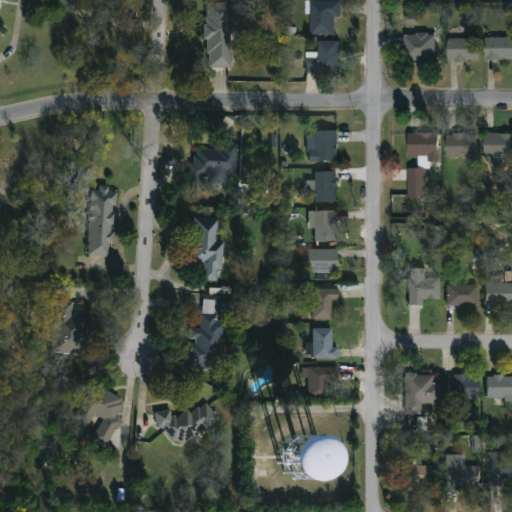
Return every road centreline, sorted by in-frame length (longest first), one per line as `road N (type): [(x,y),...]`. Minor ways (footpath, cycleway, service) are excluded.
road 1 (residential): [(511,102),(157,100),(0,119)]
road 2 (residential): [(376,0),(375,511)]
road 3 (residential): [(158,0),(140,356)]
road 4 (residential): [(511,344),(375,342)]
